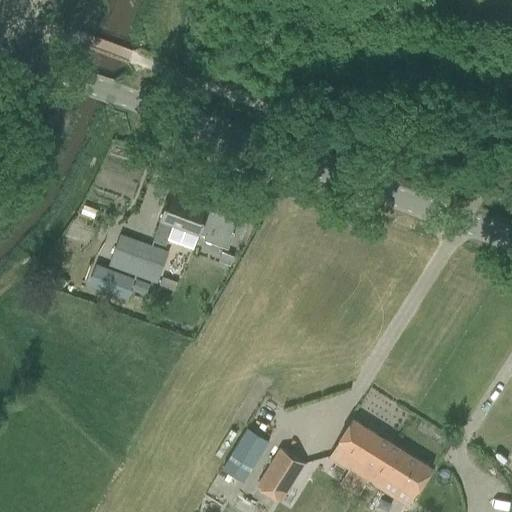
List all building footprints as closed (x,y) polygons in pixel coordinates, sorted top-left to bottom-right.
[(232,231),(237,216),(215,207),(213,212),(182,200),(184,196),(171,191),(153,240),(165,245),(167,239),(193,248),(198,233),(204,235),(203,239),(228,248),(234,232),(232,231)] [(109,265),(156,283),(167,252),(120,234),(109,265)] [(222,251),(218,260),(230,265),(234,255),(222,251)] [(95,264),(88,284),(126,297),(135,278),(95,264)] [(133,289),(146,293),(150,284),(136,279),(133,289)] [(352,419),(330,455),(349,468),(369,480),(391,443),(352,419)] [(191,459),(214,435),(205,426),(182,450),(191,459)] [(222,467),(244,480),(269,440),(247,427),(222,467)] [(391,443),(369,480),(380,487),(388,474),(416,492),(421,485),(431,468),(391,443)] [(255,485),(281,501),(304,463),(279,448),(255,485)]
